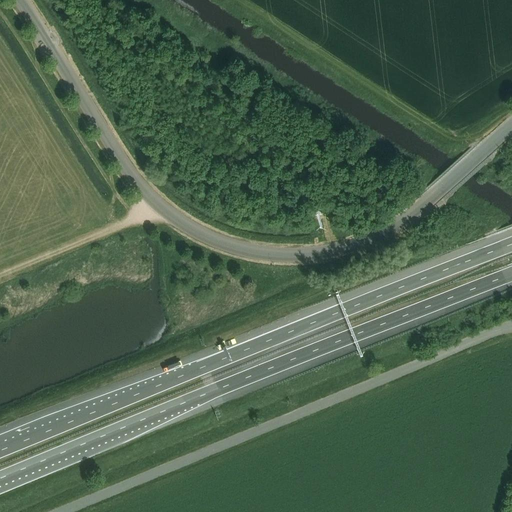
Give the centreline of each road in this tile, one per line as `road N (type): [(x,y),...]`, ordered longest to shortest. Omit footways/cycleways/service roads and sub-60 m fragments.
road 1 (motorway): [(511,244),(0,450)]
road 2 (motorway): [(0,478),(511,273)]
road 3 (secondary): [(430,199),(381,234),(332,252),(254,251),(200,232),(155,201),(124,166),(22,0)]
road 4 (unclassified): [(59,511),(511,324)]
road 5 (track): [(155,201),(127,224),(0,277)]
